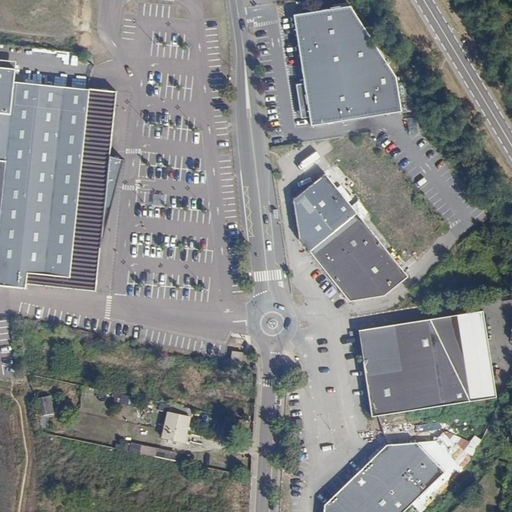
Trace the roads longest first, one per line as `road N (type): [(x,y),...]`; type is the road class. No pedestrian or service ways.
road 1 (tertiary): [(272,305),(235,0)]
road 2 (secondary): [(423,0),(511,151)]
road 3 (tertiary): [(261,511),(271,342)]
road 4 (track): [(19,511),(27,456),(20,411),(0,391)]
